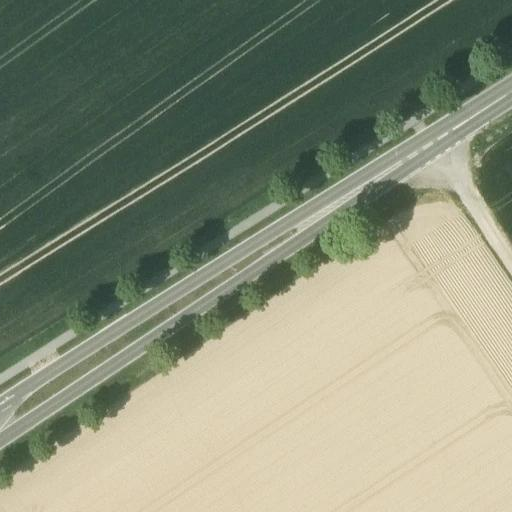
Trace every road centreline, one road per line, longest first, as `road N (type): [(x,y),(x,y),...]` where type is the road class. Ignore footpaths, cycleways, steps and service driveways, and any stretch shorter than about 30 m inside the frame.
road 1 (secondary): [(0,423),(511,92)]
road 2 (track): [(511,270),(428,146)]
